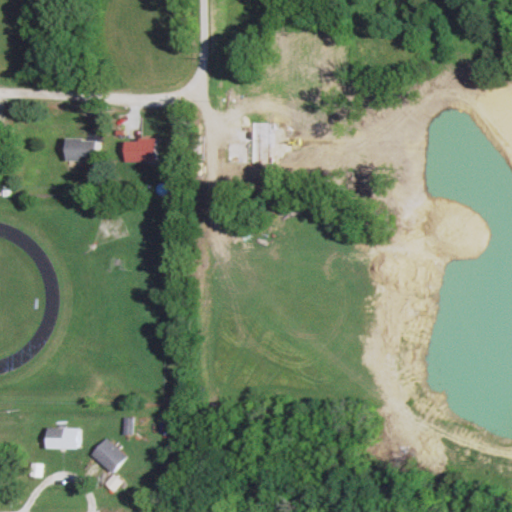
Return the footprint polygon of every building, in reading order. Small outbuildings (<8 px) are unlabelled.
[(105,139),(74,139),(74,160),(105,160),(105,139)] [(163,139),(130,139),(130,162),(163,162),(163,139)] [(253,163),(253,142),(230,142),(230,163),(253,163)] [(87,428),(53,428),(53,449),(87,449),(87,428)] [(97,453),(119,474),(133,458),(111,438),(97,453)]
